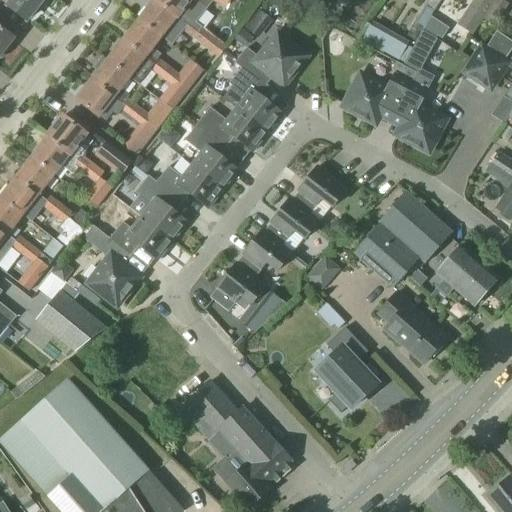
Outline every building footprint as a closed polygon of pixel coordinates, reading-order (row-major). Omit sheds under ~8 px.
[(12,0),(7,7),(26,22),(42,1),(41,0),(12,0)] [(154,0),(138,21),(161,39),(169,29),(177,35),(182,30),(191,37),(194,33),(197,34),(201,29),(198,27),(194,24),(189,20),(185,25),(177,18),(154,0)] [(154,0),(177,18),(185,25),(189,20),(194,24),(211,2),(224,7),(227,0),(154,0)] [(334,0),(338,3),(345,8),(351,0),(334,0)] [(474,0),(457,26),(471,34),(481,19),(493,0),(474,0)] [(508,5),(500,0),(493,0),(481,19),(493,27),(508,5)] [(375,20),(364,39),(400,60),(411,41),(375,20)] [(138,21),(123,41),(145,59),(153,65),(150,71),(159,77),(163,73),(165,74),(169,70),(158,61),(161,56),(153,49),(161,39),(138,21)] [(0,59),(2,59),(8,52),(7,49),(6,48),(13,39),(0,28),(0,59)] [(194,33),(191,37),(203,47),(211,37),(201,29),(197,34),(194,33)] [(250,38),(240,30),(233,40),(242,47),(250,38)] [(421,32),(403,64),(417,72),(417,71),(419,72),(420,70),(424,63),(422,57),(431,41),(436,40),(421,32)] [(511,41),(497,32),(488,46),(507,59),(511,51),(511,41)] [(246,49),(234,64),(240,69),(261,82),(267,74),(283,86),(305,58),(277,36),(260,57),(256,57),(246,49)] [(107,61),(130,79),(139,85),(150,71),(153,65),(145,59),(123,41),(107,61)] [(481,47),(464,74),(490,91),(506,67),(511,70),(511,60),(507,65),(481,47)] [(127,98),(119,92),(130,79),(107,61),(106,62),(102,59),(94,69),(98,72),(91,81),(122,105),(119,110),(128,118),(131,113),(134,115),(138,110),(126,100),(127,98)] [(360,76),(343,108),(378,127),(381,121),(388,125),(410,85),(416,73),(396,63),(393,69),(394,76),(388,88),(384,89),(360,76)] [(232,88),(223,100),(235,109),(267,134),(281,115),(263,100),(271,90),(261,82),(240,69),(228,84),(232,88)] [(163,73),(159,77),(171,87),(179,77),(169,70),(165,74),(163,73)] [(91,81),(75,101),(98,119),(99,117),(105,122),(113,112),(116,114),(119,110),(122,105),(91,81)] [(410,85),(388,125),(396,129),(393,135),(396,136),(428,153),(445,121),(421,109),(420,105),(426,93),(410,85)] [(209,109),(196,126),(204,132),(226,148),(233,138),(252,153),(267,134),(235,109),(226,122),(209,109)] [(131,113),(128,118),(140,127),(148,117),(138,110),(134,115),(131,113)] [(62,117),(46,138),(87,170),(88,171),(92,166),(81,157),(85,152),(77,146),(85,135),(83,134),(87,129),(67,113),(63,118),(62,117)] [(196,126),(184,141),(192,147),(200,154),(191,166),(222,191),(237,172),(235,170),(218,157),(226,148),(204,132),(196,126)] [(46,138),(31,158),(53,176),(60,167),(72,175),(76,169),(84,175),(87,170),(46,138)] [(106,143),(96,157),(120,176),(131,162),(106,143)] [(511,163),(498,155),(489,168),(511,184),(495,210),(511,221),(511,163)] [(31,158),(15,178),(38,196),(53,176),(31,158)] [(253,161),(245,173),(260,183),(268,172),(253,161)] [(87,170),(84,175),(95,184),(100,178),(103,174),(92,166),(88,171),(87,170)] [(168,168),(156,183),(174,200),(180,205),(189,195),(207,210),(222,191),(191,166),(181,178),(168,168)] [(298,192),(291,201),(308,215),(320,200),(331,208),(345,190),(317,168),(298,192)] [(148,177),(135,194),(150,206),(140,218),(172,242),(186,224),(167,209),(174,200),(156,183),(148,177)] [(15,178),(0,196),(0,199),(22,216),(31,205),(38,211),(42,207),(46,202),(38,196),(15,178)] [(95,184),(92,188),(104,197),(112,188),(100,178),(95,184)] [(381,225),(354,255),(392,289),(418,259),(424,264),(451,234),(406,194),(379,224),(381,225)] [(46,202),(42,207),(52,215),(56,210),(61,206),(50,197),(46,202)] [(0,199),(0,231),(6,236),(22,216),(0,199)] [(270,224),(263,233),(281,246),(293,231),(304,240),(318,222),(308,215),(291,201),(289,200),(270,224)] [(56,210),(52,215),(64,224),(72,214),(61,206),(56,210)] [(90,219),(80,211),(71,222),(81,230),(90,219)] [(122,223),(109,240),(130,257),(138,247),(157,261),(172,242),(140,218),(131,230),(122,223)] [(77,241),(84,232),(81,230),(71,222),(68,219),(64,224),(61,228),(64,231),(77,241)] [(92,227),(83,239),(103,255),(104,253),(109,257),(88,284),(116,307),(138,278),(123,266),(130,257),(109,240),(92,227)] [(0,231),(0,259),(11,247),(14,242),(6,236),(0,231)] [(242,256),(236,265),(253,278),(265,263),(276,272),(290,254),(281,246),(263,233),(261,231),(242,256)] [(14,242),(11,247),(21,255),(24,250),(30,246),(18,237),(14,242)] [(24,250),(21,255),(33,264),(40,255),(30,246),(24,250)] [(451,257),(436,275),(444,282),(439,288),(447,296),(453,290),(473,308),(497,280),(471,257),(460,247),(451,257)] [(336,260),(316,279),(330,294),(350,275),(336,260)] [(236,265),(209,298),(226,312),(239,296),(250,305),(264,287),(253,278),(236,265)] [(419,288),(420,287),(427,280),(417,271),(410,280),(419,288)] [(52,302),(37,321),(75,352),(104,329),(72,302),(78,295),(76,293),(65,285),(59,292),(52,302)] [(0,336),(15,317),(0,305),(0,294),(2,292),(0,290),(0,336)] [(396,294),(378,314),(389,324),(384,330),(423,365),(445,339),(407,306),(408,304),(396,294)] [(326,304),(315,314),(330,329),(333,326),(337,331),(344,324),(326,304)] [(335,355),(317,372),(336,393),(328,400),(340,414),(348,406),(351,408),(376,385),(356,363),(367,353),(345,329),(326,346),(335,355)] [(67,382),(0,441),(0,444),(60,511),(182,511),(67,382)] [(209,382),(179,409),(208,441),(218,432),(237,452),(247,464),(246,465),(264,486),(290,462),(272,441),(241,409),(237,412),(209,382)] [(224,459),(212,470),(239,497),(249,508),(269,491),(264,486),(246,465),(247,464),(237,452),(226,461),(224,459)] [(511,511),(511,481),(509,478),(486,497),(499,511),(511,511)] [(21,503),(27,511),(37,511),(39,511),(29,498),(21,503)]
